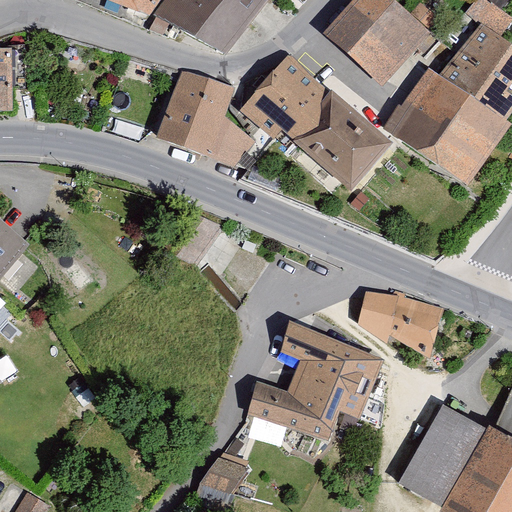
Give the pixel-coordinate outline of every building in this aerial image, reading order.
[(74,0),(73,5),(138,36),(150,28),(218,75),(272,7),(264,0),(74,0)] [(393,0),(355,0),(322,33),(378,88),(433,33),(393,0)] [(425,79),(384,128),(467,186),(507,135),(499,128),(511,109),(511,56),(477,32),(438,85),(425,79)] [(0,113),(14,113),(13,48),(0,48),(0,113)] [(290,55),(241,111),(274,139),(282,130),(352,191),(393,143),(290,55)] [(182,72),(157,139),(235,167),(256,142),(225,117),(235,88),(182,72)] [(0,235),(0,285),(25,256),(0,235)] [(365,297),(355,335),(427,373),(444,316),(365,297)] [(381,372),(291,326),(278,360),(298,368),(287,397),(257,385),(247,427),(327,454),(339,427),(359,438),(381,372)] [(511,511),(511,453),(444,414),(396,496),(424,511),(511,511)] [(191,511),(232,511),(247,478),(219,465),(202,487),(191,511)] [(40,511),(26,503),(20,511),(40,511)]
